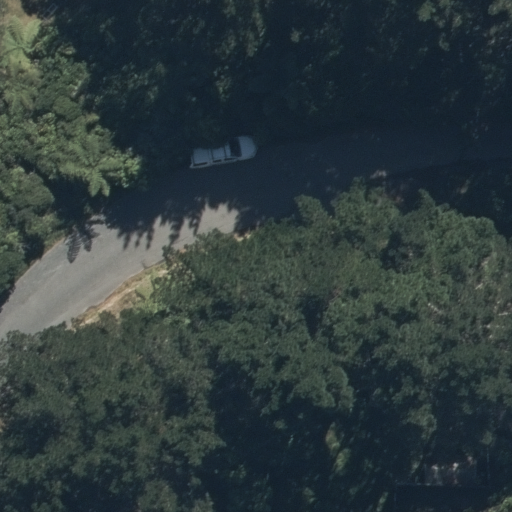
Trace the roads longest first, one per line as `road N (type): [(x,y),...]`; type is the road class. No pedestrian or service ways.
road 1 (unclassified): [(270,178),(131,199),(56,254),(0,317)]
road 2 (unclassified): [(511,279),(456,249),(270,178)]
road 3 (unclassified): [(511,140),(270,178)]
